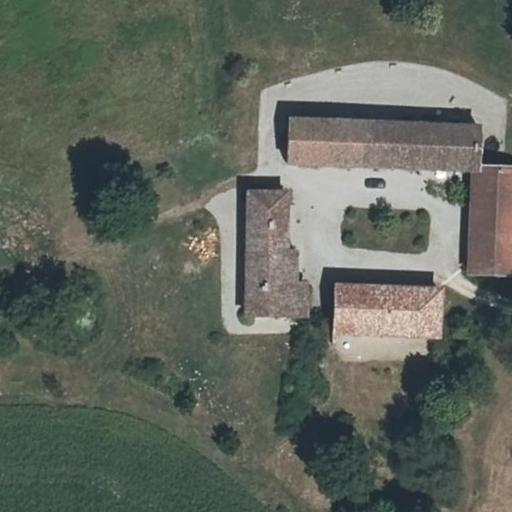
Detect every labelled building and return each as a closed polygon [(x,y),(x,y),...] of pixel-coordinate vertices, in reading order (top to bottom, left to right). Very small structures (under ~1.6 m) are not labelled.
[(292,163),(380,167),(380,125),(290,121),(292,163)] [(478,128),(380,125),(380,167),(479,170),(478,128)] [(511,170),(479,170),(481,209),(511,209),(511,170)] [(289,198),(254,198),(260,328),(315,329),(314,280),(305,280),(304,262),(294,261),(292,245),(289,198)] [(511,271),(511,209),(481,209),(484,271),(511,271)] [(303,245),(292,245),(294,261),(304,262),(303,245)] [(346,280),(346,294),(427,298),(427,283),(346,280)] [(427,298),(346,294),(346,330),(450,330),(450,283),(427,283),(427,298)]
